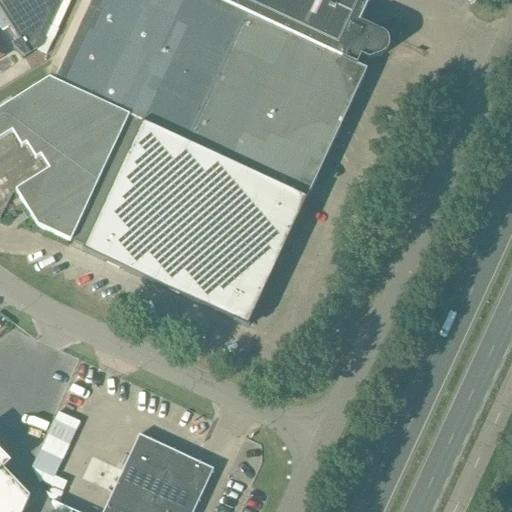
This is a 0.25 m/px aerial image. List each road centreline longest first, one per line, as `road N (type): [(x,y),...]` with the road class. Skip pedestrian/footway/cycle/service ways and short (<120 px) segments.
road 1 (unclassified): [(323,436),(511,28)]
road 2 (unclassified): [(323,436),(52,314),(0,277)]
road 3 (primary): [(511,202),(369,511)]
road 4 (primary): [(417,511),(511,304)]
road 5 (unclassified): [(454,511),(511,387)]
